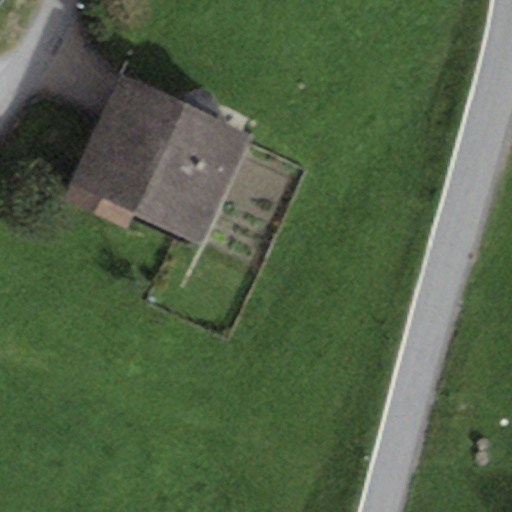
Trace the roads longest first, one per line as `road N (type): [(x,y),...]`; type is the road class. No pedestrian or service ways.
road 1 (unclassified): [(511,0),(417,405),(382,511)]
road 2 (unclassified): [(0,104),(61,0)]
